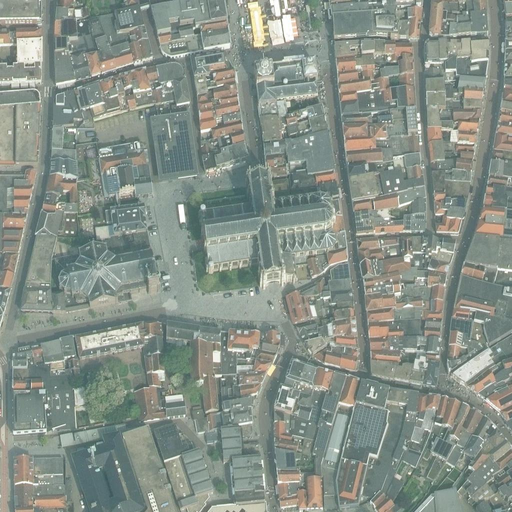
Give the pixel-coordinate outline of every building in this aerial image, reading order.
[(40,0),(0,0),(1,27),(41,26),(40,0)] [(56,0),(56,12),(73,10),(73,0),(56,0)] [(126,0),(123,1),(126,12),(139,9),(137,0),(126,0)] [(147,0),(149,7),(150,11),(151,12),(186,6),(185,0),(147,0)] [(226,24),(221,0),(219,0),(186,6),(191,31),(226,24)] [(329,4),(330,11),(376,7),(374,0),(367,0),(351,2),(329,4)] [(330,11),(331,18),(365,17),(365,16),(386,15),(387,24),(397,25),(397,22),(395,21),(395,14),(404,12),(421,12),(422,0),(389,0),(389,4),(376,7),(330,11)] [(465,5),(466,13),(466,11),(473,11),(473,15),(485,15),(485,3),(481,3),(463,4),(458,5),(465,5)] [(511,3),(503,6),(505,22),(505,23),(511,22),(511,3)] [(154,24),(157,37),(191,31),(186,6),(151,12),(154,24)] [(114,26),(117,36),(117,37),(120,36),(144,30),(140,13),(144,12),(150,11),(149,7),(143,9),(139,10),(139,9),(126,12),(114,15),(117,25),(114,26)] [(431,7),(429,30),(430,30),(429,36),(431,36),(432,37),(440,38),(440,26),(445,26),(447,23),(457,23),(457,19),(458,19),(458,7),(431,7)] [(56,12),(55,25),(76,23),(75,18),(84,17),(83,9),(79,10),(73,10),(56,12)] [(466,15),(462,15),(465,15),(466,17),(473,17),(473,23),(470,23),(470,28),(468,28),(469,38),(487,36),(487,31),(486,31),(485,16),(485,15),(473,15),(473,11),(466,11),(466,13),(466,15)] [(397,41),(408,41),(411,22),(404,21),(404,12),(395,14),(395,21),(397,22),(397,25),(398,25),(397,41)] [(420,22),(421,12),(404,12),(404,21),(411,22),(420,22)] [(114,15),(98,18),(105,39),(116,71),(133,66),(125,42),(122,43),(120,36),(117,37),(117,36),(114,26),(117,25),(114,15)] [(334,43),(379,40),(380,25),(387,24),(386,15),(365,16),(365,17),(331,18),(334,43)] [(457,39),(469,38),(468,28),(470,28),(470,23),(473,23),(473,17),(466,17),(465,15),(462,15),(462,19),(458,19),(457,19),(457,23),(457,26),(457,39)] [(98,18),(88,21),(88,22),(91,36),(91,37),(93,44),(94,44),(98,62),(101,76),(112,72),(116,71),(105,39),(98,18)] [(55,25),(54,42),(69,41),(70,47),(82,44),(81,38),(91,36),(88,22),(76,24),(76,23),(55,25)] [(419,34),(420,22),(411,22),(408,41),(409,41),(409,40),(415,40),(417,38),(418,38),(418,34),(419,34)] [(448,39),(449,27),(457,26),(457,23),(447,23),(445,26),(440,26),(440,38),(448,38),(448,39)] [(227,33),(226,24),(191,31),(193,40),(227,33)] [(387,40),(397,41),(398,25),(397,25),(387,24),(380,25),(379,40),(387,40)] [(448,39),(457,39),(457,26),(449,27),(448,39)] [(147,42),(144,30),(120,36),(122,43),(125,42),(133,40),(141,63),(152,60),(147,42)] [(157,37),(159,46),(193,40),(191,31),(157,37)] [(41,32),(12,33),(13,47),(16,47),(16,45),(41,44),(41,32)] [(0,46),(9,47),(13,47),(12,33),(0,33),(0,46)] [(159,46),(160,51),(161,53),(162,54),(163,56),(164,57),(166,58),(167,59),(169,59),(171,59),(172,59),(203,53),(223,50),(230,49),(227,33),(193,40),(159,46)] [(90,79),(101,76),(98,62),(94,44),(93,44),(91,37),(91,36),(81,38),(82,44),(90,79)] [(133,66),(141,63),(133,40),(125,42),(133,66)] [(54,42),(54,56),(65,56),(65,57),(67,57),(67,56),(69,55),(67,47),(70,47),(69,41),(54,42)] [(485,43),(469,44),(470,60),(466,61),(466,67),(471,66),(485,64),(488,64),(488,45),(487,45),(485,44),(485,43)] [(9,66),(9,69),(16,69),(16,68),(41,67),(41,44),(16,45),(16,47),(16,66),(9,66)] [(75,83),(90,79),(82,44),(70,47),(67,47),(69,55),(72,70),(75,83)] [(469,44),(460,45),(460,55),(456,55),(456,82),(464,81),(464,78),(466,78),(466,67),(466,61),(470,60),(469,44)] [(334,47),(335,64),(362,61),(362,58),(374,58),(373,46),(361,46),(361,45),(334,47)] [(424,70),(424,71),(442,70),(442,65),(446,65),(446,59),(438,59),(439,45),(427,45),(424,48),(423,49),(424,66),(424,70)] [(424,72),(424,73),(444,72),(444,85),(454,85),(457,85),(456,82),(456,55),(460,55),(460,45),(446,45),(446,59),(446,65),(442,65),(442,70),(424,71),(424,72)] [(383,46),(373,46),(374,58),(384,59),(383,46)] [(393,47),(383,46),(384,59),(386,59),(386,64),(390,65),(397,64),(397,59),(394,59),(393,47)] [(411,47),(393,47),(394,59),(397,59),(397,64),(399,78),(413,76),(412,65),(413,64),(413,62),(412,61),(411,47)] [(54,56),(55,71),(72,70),(69,55),(67,56),(67,57),(65,57),(65,56),(54,56)] [(224,57),(207,60),(190,63),(193,81),(213,77),(213,76),(233,73),(227,73),(224,57)] [(336,76),(336,77),(383,73),(383,71),(385,71),(385,77),(384,77),(385,81),(388,81),(388,80),(399,78),(397,64),(390,65),(386,64),(386,59),(384,59),(374,58),(362,58),(362,61),(335,64),(335,65),(337,76),(336,76)] [(485,80),(488,64),(485,64),(471,66),(466,67),(466,78),(464,78),(464,81),(485,80)] [(503,93),(503,94),(511,94),(511,64),(504,65),(504,82),(503,93)] [(258,106),(288,102),(317,98),(314,83),(316,83),(314,66),(307,66),(301,67),(284,69),(271,71),(271,72),(254,74),(258,106)] [(0,86),(10,86),(19,85),(19,86),(19,85),(28,85),(41,84),(41,67),(16,68),(16,69),(9,69),(0,69),(0,86)] [(174,102),(173,95),(171,83),(185,80),(184,77),(184,75),(183,72),(181,70),(179,68),(178,68),(177,67),(175,67),(174,67),(172,67),(170,67),(155,70),(160,89),(151,91),(154,104),(153,104),(153,106),(174,102)] [(55,75),(55,87),(75,83),(72,70),(55,71),(55,75)] [(155,70),(145,72),(150,92),(151,91),(160,89),(155,70)] [(337,87),(385,81),(384,77),(385,77),(385,71),(383,71),(383,73),(336,77),(337,87)] [(145,72),(131,76),(133,85),(130,86),(135,110),(141,109),(153,106),(153,104),(154,104),(151,91),(150,92),(145,72)] [(424,73),(425,84),(444,85),(444,72),(424,73)] [(193,81),(196,97),(208,95),(208,91),(235,86),(234,77),(233,73),(213,76),(213,77),(193,81)] [(131,76),(119,79),(127,112),(130,112),(135,110),(130,86),(133,85),(131,76)] [(399,78),(399,86),(413,84),(413,76),(399,78)] [(111,117),(112,117),(127,112),(119,79),(115,80),(112,81),(116,101),(118,110),(110,113),(111,117)] [(187,93),(185,80),(171,83),(173,95),(187,93)] [(483,95),(485,80),(464,81),(456,82),(457,85),(454,85),(453,94),(483,95)] [(112,81),(99,85),(102,101),(101,101),(105,115),(108,114),(109,118),(111,117),(110,113),(118,110),(116,101),(112,81)] [(337,87),(339,98),(379,92),(379,93),(389,92),(388,81),(385,81),(337,87)] [(425,84),(425,97),(445,97),(444,85),(425,84)] [(99,85),(93,87),(100,120),(109,118),(108,114),(105,115),(101,101),(102,101),(99,85)] [(452,102),(453,94),(454,85),(444,85),(445,97),(445,102),(451,102),(452,102)] [(196,97),(197,106),(237,98),(235,86),(208,91),(208,95),(196,97)] [(93,87),(83,91),(93,122),(94,122),(100,120),(93,87)] [(379,92),(339,98),(341,119),(389,114),(407,112),(415,112),(413,89),(400,90),(389,92),(379,93),(379,92)] [(83,91),(74,94),(77,106),(76,106),(78,112),(81,120),(80,120),(82,125),(77,131),(95,131),(94,122),(93,122),(83,91)] [(0,256),(18,257),(23,233),(2,233),(3,217),(0,217),(0,166),(37,167),(40,107),(39,96),(36,93),(0,96),(0,256)] [(175,108),(187,106),(189,105),(187,93),(173,95),(174,102),(175,107),(175,108)] [(52,130),(65,129),(65,131),(77,131),(82,125),(80,120),(81,120),(78,112),(76,106),(77,106),(74,94),(73,94),(61,97),(61,98),(55,99),(54,100),(54,102),(53,102),(53,103),(52,130)] [(453,102),(481,104),(483,95),(453,94),(452,102),(453,102)] [(511,94),(503,94),(502,107),(511,107),(511,94)] [(425,97),(426,110),(445,111),(444,102),(451,102),(445,102),(445,97),(425,97)] [(197,106),(198,113),(238,106),(237,98),(197,106)] [(453,102),(452,111),(481,112),(481,104),(453,102)] [(258,108),(259,122),(271,120),(271,121),(287,120),(286,118),(284,105),(258,108)] [(175,108),(175,107),(171,108),(174,118),(187,116),(187,106),(175,108)] [(198,113),(199,124),(239,116),(238,106),(198,113)] [(501,107),(499,116),(511,116),(511,107),(502,107),(501,107)] [(322,109),(286,118),(287,120),(288,129),(324,120),(322,109)] [(426,110),(427,130),(440,131),(440,125),(467,126),(467,123),(479,123),(481,112),(452,111),(445,111),(426,110)] [(378,130),(342,130),(343,130),(344,144),(390,142),(390,139),(417,138),(417,135),(409,135),(408,124),(407,112),(389,114),(389,121),(378,121),(378,130)] [(416,123),(415,112),(407,112),(408,124),(416,123)] [(341,119),(342,130),(378,130),(378,121),(389,121),(389,114),(341,119)] [(174,118),(150,121),(158,183),(189,178),(197,177),(189,116),(187,116),(174,118)] [(199,124),(200,136),(241,126),(239,116),(199,124)] [(511,116),(499,116),(495,137),(508,138),(507,146),(511,146),(511,116)] [(259,123),(261,134),(283,132),(282,124),(286,123),(289,137),(288,129),(287,120),(271,121),(271,120),(259,122),(259,123)] [(289,138),(297,136),(325,128),(324,120),(288,129),(289,138)] [(417,135),(416,123),(408,124),(409,135),(417,135)] [(477,135),(479,123),(467,123),(467,126),(440,125),(440,131),(477,135)] [(200,136),(200,144),(242,135),(241,126),(200,136)] [(297,136),(299,143),(327,136),(325,128),(297,136)] [(51,163),(51,164),(76,165),(75,153),(75,148),(75,142),(75,140),(76,136),(77,131),(65,131),(65,129),(52,130),(51,163)] [(427,133),(428,146),(442,144),(475,147),(477,135),(440,131),(427,130),(427,133)] [(76,136),(75,140),(75,142),(96,140),(95,131),(77,131),(76,136)] [(263,145),(263,146),(282,144),(281,136),(283,136),(283,132),(261,134),(263,145)] [(205,174),(216,171),(214,162),(221,160),(220,153),(244,147),(242,135),(200,144),(202,159),(205,174)] [(298,145),(296,145),(297,151),(329,146),(327,136),(299,143),(298,144),(298,145)] [(495,137),(493,152),(511,153),(511,146),(507,146),(508,138),(495,137)] [(390,142),(344,144),(344,153),(344,155),(344,156),(392,152),(392,160),(405,159),(407,159),(419,157),(418,147),(417,138),(390,139),(390,142)] [(98,152),(96,152),(99,169),(98,169),(99,176),(100,176),(104,199),(108,198),(108,199),(114,198),(117,197),(133,194),(134,199),(152,196),(148,168),(145,168),(140,143),(98,152)] [(264,157),(264,159),(285,156),(285,166),(286,174),(287,177),(306,174),(295,175),(294,171),(292,163),(292,162),(291,155),(298,154),(297,151),(296,145),(291,146),(291,144),(288,144),(282,145),(282,144),(263,146),(264,157)] [(428,146),(428,148),(442,147),(443,153),(474,156),(475,147),(442,144),(428,146)] [(330,155),(329,146),(297,151),(298,154),(291,155),(292,162),(330,155)] [(246,159),(244,147),(220,153),(221,160),(214,162),(216,171),(244,163),(246,159)] [(428,148),(430,164),(444,164),(443,153),(442,147),(428,148)] [(344,156),(346,169),(381,164),(382,165),(392,164),(393,175),(406,172),(420,169),(419,157),(407,159),(405,159),(392,160),(392,152),(344,156)] [(511,153),(493,152),(491,163),(511,165),(511,153)] [(472,165),(474,156),(443,153),(444,164),(459,164),(472,165)] [(332,165),(330,155),(292,162),(292,163),(294,171),(332,165)] [(264,159),(265,172),(275,170),(274,167),(285,166),(285,156),(264,159)] [(50,174),(49,179),(77,181),(77,180),(76,165),(51,164),(50,174)] [(381,164),(346,169),(348,182),(393,175),(392,164),(382,165),(381,164)] [(430,164),(431,176),(444,174),(447,174),(470,176),(472,165),(459,164),(444,164),(430,164)] [(306,174),(307,179),(333,174),(332,165),(294,171),(295,175),(306,174)] [(511,166),(491,165),(488,179),(511,180),(511,166)] [(265,178),(277,177),(277,175),(286,174),(285,166),(274,167),(275,170),(265,172),(265,178)] [(422,181),(420,169),(406,172),(408,184),(422,181)] [(424,190),(422,181),(408,184),(406,172),(393,175),(348,182),(350,195),(351,205),(424,192),(424,190)] [(25,175),(0,174),(0,217),(3,217),(3,215),(27,217),(36,173),(25,173),(25,175)] [(309,190),(319,189),(335,186),(333,174),(307,179),(306,174),(288,177),(290,190),(309,190)] [(431,176),(432,185),(444,185),(444,174),(431,176)] [(470,177),(470,176),(447,174),(444,174),(444,185),(470,186),(470,177)] [(48,184),(46,195),(61,197),(60,206),(77,208),(77,188),(77,182),(77,181),(49,179),(48,184)] [(511,189),(511,181),(488,179),(487,187),(511,189)] [(301,192),(288,193),(287,181),(268,183),(268,181),(265,181),(266,183),(250,186),(249,183),(247,183),(248,186),(245,186),(245,189),(248,188),(249,198),(247,198),(247,201),(250,201),(251,207),(248,207),(248,209),(242,211),(242,208),(240,209),(240,211),(232,212),(232,210),(230,210),(230,213),(223,214),(222,211),(220,212),(220,214),(213,215),(212,213),(210,213),(211,215),(205,216),(204,215),(203,214),(201,214),(200,215),(199,215),(200,217),(198,217),(198,219),(200,219),(201,224),(199,224),(199,226),(201,226),(202,234),(200,235),(200,237),(203,236),(203,241),(204,246),(205,251),(205,253),(203,253),(203,255),(205,255),(207,263),(204,263),(204,265),(207,265),(208,270),(205,271),(205,273),(208,272),(208,275),(209,274),(210,275),(211,275),(213,273),(213,271),(218,271),(219,273),(221,273),(220,270),(228,269),(229,271),(231,271),(231,269),(238,268),(239,270),(241,270),(240,267),(248,266),(249,268),(251,268),(250,266),(256,265),(256,267),(259,267),(260,273),(257,273),(258,276),(260,276),(262,285),(259,285),(259,288),(262,287),(263,290),(265,289),(264,287),(281,284),(281,287),(283,287),(283,284),(285,283),(292,282),(292,284),(294,284),(294,282),(297,281),(295,268),(308,267),(311,279),(312,279),(309,258),(317,257),(325,256),(325,258),(328,258),(328,256),(330,254),(331,256),(333,255),(331,253),(333,247),(335,247),(335,244),(333,244),(332,241),(335,241),(334,239),(333,239),(331,236),(330,231),(331,229),(333,229),(332,227),(331,227),(330,222),(332,222),(331,220),(331,219),(328,218),(328,213),(331,212),(331,209),(329,209),(328,204),(330,204),(330,201),(328,202),(325,200),(325,198),(323,197),(322,199),(320,199),(302,201),(301,192)] [(432,185),(433,195),(443,195),(444,185),(432,185)] [(468,196),(470,186),(444,185),(443,195),(468,196)] [(319,189),(320,198),(320,199),(322,199),(323,197),(325,198),(325,200),(328,202),(330,201),(338,200),(335,186),(319,189)] [(511,191),(487,189),(485,199),(511,202),(511,191)] [(425,201),(424,192),(351,205),(353,217),(384,212),(398,209),(404,207),(404,208),(405,208),(404,207),(425,201)] [(46,195),(44,205),(57,207),(60,206),(61,197),(46,195)] [(433,195),(434,205),(467,204),(468,196),(443,195),(433,195)] [(482,212),(511,213),(511,202),(485,199),(482,212)] [(341,220),(338,200),(330,201),(330,204),(328,204),(329,209),(331,209),(331,212),(328,213),(328,218),(331,219),(331,220),(341,220)] [(424,221),(425,201),(404,207),(405,208),(406,218),(408,217),(409,222),(424,221)] [(434,205),(435,217),(443,217),(443,213),(464,214),(467,204),(434,205)] [(44,205),(41,215),(54,216),(55,215),(76,215),(76,209),(77,209),(77,208),(60,206),(57,207),(44,205)] [(95,230),(94,230),(96,242),(110,240),(109,239),(113,238),(146,234),(145,220),(144,209),(120,212),(117,212),(103,214),(104,215),(105,214),(106,225),(111,224),(112,228),(107,228),(95,230)] [(384,212),(353,217),(355,236),(356,237),(363,236),(363,237),(402,234),(410,234),(409,222),(408,217),(406,218),(403,218),(403,224),(383,225),(382,212),(398,209),(384,212)] [(479,224),(474,238),(511,241),(511,213),(482,212),(479,224)] [(458,236),(464,214),(443,213),(443,217),(435,217),(436,235),(458,236)] [(27,217),(3,215),(3,217),(2,233),(23,233),(27,217)] [(35,238),(37,238),(56,239),(58,234),(60,234),(61,230),(63,215),(76,215),(55,215),(54,216),(41,215),(35,238)] [(344,237),(341,220),(331,220),(332,222),(330,222),(331,227),(332,227),(333,229),(331,229),(330,231),(331,236),(333,239),(334,239),(344,237)] [(424,234),(424,221),(409,222),(410,234),(424,234)] [(82,305),(88,303),(89,309),(89,310),(131,301),(130,294),(131,294),(131,293),(138,292),(138,293),(139,292),(147,290),(147,292),(147,294),(150,294),(149,293),(156,292),(157,292),(159,292),(158,290),(156,283),(157,283),(156,281),(155,275),(153,263),(152,263),(150,256),(151,256),(146,234),(121,237),(121,239),(117,239),(117,238),(113,238),(110,239),(113,256),(112,256),(106,257),(105,252),(106,252),(105,251),(78,255),(79,256),(54,261),(58,284),(57,284),(57,285),(58,285),(59,291),(58,291),(59,292),(60,292),(64,295),(63,297),(64,297),(65,296),(71,297),(72,298),(71,298),(71,300),(73,299),(76,298),(75,300),(75,303),(78,305),(81,305),(82,305)] [(347,264),(344,237),(334,239),(335,241),(332,241),(333,244),(335,244),(335,247),(333,247),(331,253),(333,255),(331,256),(330,254),(328,256),(328,258),(325,258),(325,256),(317,257),(319,276),(330,268),(347,264)] [(37,238),(34,251),(53,252),(56,239),(37,238)] [(474,238),(464,266),(474,268),(494,272),(494,270),(511,272),(511,241),(474,238)] [(383,241),(375,242),(377,253),(380,252),(380,250),(396,249),(395,247),(395,241),(383,241)] [(396,249),(380,250),(380,252),(382,265),(401,263),(400,246),(399,241),(397,241),(395,241),(395,247),(396,249)] [(411,241),(399,241),(400,246),(401,263),(410,262),(412,261),(411,241)] [(421,241),(411,241),(412,261),(410,262),(410,275),(423,273),(423,272),(424,262),(425,252),(422,252),(421,241)] [(432,241),(421,241),(422,252),(425,252),(424,262),(429,263),(430,257),(435,257),(435,253),(440,254),(442,243),(436,243),(436,242),(432,241)] [(356,244),(357,255),(369,253),(377,253),(375,242),(356,244)] [(442,243),(440,254),(440,255),(453,257),(456,245),(442,243)] [(52,314),(50,296),(49,293),(51,262),(53,252),(34,251),(31,263),(41,264),(42,259),(48,259),(48,273),(49,283),(49,292),(50,303),(52,314)] [(377,253),(369,253),(370,267),(382,265),(380,252),(377,253)] [(357,255),(359,268),(370,267),(369,253),(357,255)] [(449,268),(453,257),(440,255),(440,254),(435,253),(435,257),(430,257),(429,263),(449,268)] [(0,275),(13,277),(14,275),(18,257),(0,256),(0,275)] [(316,278),(319,276),(317,257),(309,258),(312,279),(316,278)] [(31,263),(29,273),(48,273),(48,259),(42,259),(41,264),(31,263)] [(359,268),(362,284),(410,278),(410,275),(410,262),(401,263),(382,265),(370,267),(359,268)] [(449,268),(429,263),(424,262),(423,272),(446,277),(449,268)] [(511,272),(494,270),(494,272),(474,268),(464,266),(461,279),(487,284),(496,286),(511,289),(511,272)] [(330,276),(324,279),(325,280),(325,283),(329,283),(329,286),(349,284),(347,268),(338,269),(330,275),(330,276)] [(445,280),(446,277),(423,272),(423,273),(410,275),(410,278),(418,278),(429,277),(430,278),(442,280),(445,280)] [(29,273),(27,282),(49,283),(48,273),(29,273)] [(0,290),(9,292),(10,292),(14,277),(13,277),(0,275),(0,290)] [(442,283),(442,280),(430,278),(429,277),(418,278),(418,284),(417,284),(417,286),(404,287),(404,288),(405,291),(411,291),(411,293),(444,289),(443,289),(442,283)] [(363,293),(384,290),(384,289),(397,287),(397,288),(404,288),(404,287),(417,286),(417,284),(418,284),(418,278),(410,278),(362,284),(364,293),(363,293)] [(299,300),(319,298),(350,295),(349,284),(329,286),(329,283),(325,283),(325,280),(324,279),(314,286),(297,294),(298,296),(299,300)] [(460,280),(454,312),(470,313),(475,314),(474,322),(482,324),(481,328),(484,332),(485,333),(486,337),(489,346),(511,332),(511,289),(496,286),(487,284),(461,279),(460,280)] [(27,282),(25,292),(39,292),(46,288),(47,292),(49,292),(49,283),(27,282)] [(365,300),(379,299),(379,301),(393,300),(393,299),(400,297),(399,292),(404,291),(405,291),(404,288),(397,288),(397,287),(384,289),(384,290),(363,293),(365,300)] [(25,292),(23,302),(50,303),(49,292),(47,292),(46,288),(39,292),(25,292)] [(441,302),(442,296),(442,290),(444,291),(444,289),(411,293),(412,301),(402,302),(402,303),(397,304),(397,306),(394,306),(393,300),(379,301),(379,299),(365,300),(366,315),(394,311),(394,313),(421,309),(421,305),(442,303),(442,302),(441,302)] [(0,316),(2,317),(5,309),(9,292),(0,290),(0,316)] [(50,296),(52,314),(65,314),(85,310),(84,305),(82,305),(81,305),(78,305),(75,303),(75,300),(76,298),(73,299),(71,300),(71,298),(72,298),(71,297),(65,296),(64,297),(63,297),(64,295),(50,296)] [(306,322),(319,318),(333,316),(332,309),(352,306),(350,295),(319,298),(320,302),(315,303),(316,307),(299,312),(300,318),(304,317),(306,322)] [(289,314),(299,312),(316,307),(315,303),(320,302),(319,298),(299,300),(298,296),(297,296),(285,299),(289,314)] [(21,312),(52,314),(50,303),(23,302),(21,312)] [(441,315),(442,303),(421,305),(421,309),(421,315),(441,315)] [(353,314),(352,306),(332,309),(333,316),(353,314)] [(366,315),(367,326),(419,323),(420,320),(421,320),(421,315),(421,309),(394,313),(394,311),(366,315)] [(289,314),(293,326),(306,322),(304,317),(300,318),(299,312),(289,314)] [(452,321),(452,322),(473,325),(474,324),(474,322),(475,314),(470,313),(454,312),(453,313),(452,321)] [(316,324),(315,324),(316,330),(354,324),(353,314),(333,316),(319,318),(320,324),(316,325),(316,324)] [(441,323),(441,315),(421,315),(421,320),(420,320),(419,323),(420,323),(441,323)] [(452,322),(450,335),(466,337),(465,342),(478,343),(480,345),(481,347),(481,349),(481,352),(489,346),(486,337),(482,334),(482,331),(484,332),(481,328),(482,324),(474,322),(474,324),(473,325),(452,322)] [(419,323),(367,326),(368,340),(377,339),(377,341),(410,341),(415,341),(440,343),(440,340),(421,339),(421,331),(420,323),(419,323)] [(440,332),(441,323),(420,323),(421,331),(440,332)] [(299,336),(304,346),(326,341),(347,339),(347,342),(355,341),(354,324),(316,330),(315,324),(296,330),(298,336),(299,336)] [(153,375),(163,374),(161,345),(161,341),(162,340),(161,335),(162,335),(162,326),(141,326),(141,327),(75,340),(79,361),(143,348),(143,358),(151,358),(153,375)] [(166,326),(165,342),(166,342),(167,345),(175,346),(175,348),(181,349),(181,347),(185,347),(186,345),(190,345),(191,388),(202,387),(205,409),(205,415),(218,413),(213,375),(219,375),(219,355),(220,333),(199,331),(166,326)] [(440,340),(440,332),(421,331),(421,339),(440,340)] [(229,334),(220,333),(219,375),(222,375),(235,376),(235,361),(235,353),(227,352),(229,334)] [(227,352),(235,353),(235,361),(249,363),(251,355),(251,352),(256,352),(257,345),(258,336),(250,336),(229,334),(227,352)] [(450,378),(466,389),(495,368),(511,361),(511,334),(485,351),(473,360),(450,378)] [(450,335),(448,348),(467,350),(467,356),(475,351),(477,354),(481,352),(481,349),(481,347),(480,345),(478,343),(465,342),(466,337),(450,335)] [(279,336),(258,336),(258,345),(279,348),(279,336)] [(304,346),(312,358),(323,348),(357,353),(355,341),(347,342),(347,339),(326,341),(304,346)] [(377,339),(368,340),(368,341),(370,355),(398,357),(399,355),(414,356),(438,357),(438,355),(419,354),(419,348),(415,347),(415,341),(410,341),(377,341),(377,339)] [(72,340),(60,343),(64,371),(69,371),(68,363),(75,361),(72,340)] [(438,355),(440,343),(415,341),(415,347),(419,348),(419,354),(438,355)] [(60,343),(51,345),(56,377),(65,375),(64,371),(60,343)] [(51,345),(42,347),(44,366),(48,366),(50,378),(56,377),(51,345)] [(257,345),(256,352),(258,351),(258,352),(277,357),(279,348),(258,345),(257,345)] [(42,347),(31,349),(33,367),(44,366),(42,347)] [(312,358),(314,359),(324,351),(330,352),(329,357),(357,362),(357,353),(323,348),(312,358)] [(448,348),(446,364),(460,360),(467,356),(467,350),(448,348)] [(12,353),(12,362),(28,360),(28,367),(33,367),(31,349),(12,353)] [(257,356),(255,364),(271,366),(277,357),(258,352),(258,351),(256,352),(251,352),(251,355),(257,356)] [(354,373),(357,362),(329,357),(330,352),(324,351),(314,359),(324,366),(354,373)] [(460,360),(446,364),(449,376),(472,358),(477,354),(475,351),(467,356),(460,360)] [(370,365),(383,367),(396,368),(408,369),(409,367),(414,368),(415,365),(416,362),(414,361),(414,356),(399,355),(398,357),(370,355),(370,365)] [(438,357),(414,356),(414,361),(416,362),(415,365),(419,365),(419,362),(429,363),(429,366),(438,367),(438,357)] [(146,376),(147,376),(153,375),(151,358),(143,358),(146,376)] [(12,362),(12,371),(16,370),(16,369),(18,369),(18,370),(21,370),(21,369),(25,369),(25,371),(27,370),(27,367),(28,367),(28,360),(12,362)] [(76,361),(75,361),(68,363),(69,371),(69,374),(70,382),(80,381),(76,361)] [(466,389),(485,403),(492,397),(511,385),(511,361),(495,368),(466,389)] [(435,386),(438,367),(429,366),(429,363),(419,362),(419,365),(415,365),(414,368),(411,377),(419,378),(420,375),(424,375),(422,387),(430,389),(435,386)] [(254,369),(235,369),(235,376),(266,376),(271,366),(255,364),(254,369)] [(285,382),(283,390),(296,394),(304,368),(299,366),(293,364),(291,365),(290,365),(285,382)] [(374,378),(382,379),(383,367),(370,365),(371,369),(372,369),(372,373),(374,378)] [(12,371),(12,383),(42,382),(43,394),(46,393),(47,410),(50,410),(49,393),(71,391),(70,382),(69,374),(65,375),(56,377),(50,378),(48,366),(44,366),(33,367),(28,367),(27,367),(27,370),(25,371),(25,369),(21,369),(21,370),(18,370),(18,369),(16,369),(16,370),(12,371)] [(388,382),(393,383),(394,371),(396,371),(396,368),(383,367),(382,379),(389,381),(388,382)] [(409,386),(411,377),(414,368),(409,367),(408,369),(396,368),(396,371),(394,371),(393,383),(409,386)] [(311,398),(318,372),(304,368),(296,394),(311,398)] [(333,376),(318,372),(311,398),(308,409),(296,404),(295,406),(292,417),(290,417),(291,435),(300,437),(301,437),(304,437),(311,439),(316,440),(319,430),(317,430),(325,398),(326,399),(327,395),(333,376)] [(153,375),(147,376),(148,389),(155,388),(160,388),(159,382),(164,381),(163,374),(153,375)] [(235,376),(222,375),(222,380),(219,380),(220,389),(261,386),(266,376),(235,376)] [(421,387),(422,387),(424,375),(420,375),(419,378),(411,377),(409,386),(421,388),(421,387)] [(320,424),(332,427),(334,423),(337,414),(339,407),(340,403),(339,402),(339,401),(341,401),(347,381),(346,380),(333,376),(327,395),(335,398),(335,399),(331,398),(326,401),(320,424)] [(340,403),(339,407),(352,411),(353,411),(354,408),(360,387),(360,385),(347,381),(341,401),(339,401),(339,402),(340,403)] [(12,383),(12,395),(43,394),(42,382),(12,383)] [(511,385),(492,397),(485,403),(486,404),(488,405),(499,415),(500,416),(511,409),(511,385)] [(256,397),(261,386),(220,389),(222,399),(256,397)] [(343,444),(335,485),(338,511),(358,508),(360,497),(360,494),(369,460),(377,461),(379,454),(388,427),(386,426),(388,414),(384,414),(388,394),(384,393),(384,394),(361,388),(361,387),(360,387),(354,408),(353,411),(352,411),(350,419),(348,427),(343,444)] [(283,390),(280,389),(276,400),(295,406),(296,404),(308,409),(311,398),(296,394),(283,390)] [(63,430),(76,429),(73,391),(71,391),(49,393),(50,410),(52,431),(51,431),(62,428),(63,430)] [(148,391),(134,394),(137,415),(138,420),(138,424),(152,421),(158,420),(167,419),(184,417),(182,406),(181,398),(179,396),(166,398),(164,400),(165,408),(166,410),(157,411),(155,392),(149,393),(148,391)] [(13,437),(46,434),(46,433),(44,410),(47,410),(46,393),(43,394),(12,395),(13,437)] [(369,460),(360,494),(360,497),(364,498),(371,490),(379,462),(392,429),(393,429),(398,396),(388,394),(384,414),(388,414),(386,426),(388,427),(379,454),(377,461),(369,460)] [(316,440),(312,457),(314,458),(314,459),(314,461),(313,481),(321,481),(321,463),(332,427),(320,424),(326,401),(331,398),(335,399),(335,398),(327,395),(326,399),(325,398),(317,430),(319,430),(316,440)] [(408,397),(398,396),(393,429),(392,429),(379,462),(371,490),(364,498),(370,504),(381,495),(395,456),(399,444),(401,437),(404,419),(405,419),(408,397)] [(370,504),(374,510),(386,501),(383,498),(410,444),(413,429),(417,397),(409,396),(408,397),(405,419),(404,419),(401,437),(399,444),(395,456),(381,495),(370,504)] [(426,399),(417,397),(413,429),(420,431),(424,418),(426,399)] [(428,399),(426,399),(424,418),(420,431),(413,429),(410,444),(383,498),(386,501),(374,510),(375,511),(388,511),(390,511),(394,507),(392,505),(404,485),(394,479),(402,463),(416,470),(422,459),(427,452),(431,453),(433,449),(427,446),(431,434),(433,428),(434,428),(435,427),(433,427),(439,400),(428,399)] [(273,411),(284,415),(284,419),(287,419),(288,416),(290,417),(292,417),(295,406),(276,400),(273,411)] [(441,401),(439,400),(433,427),(435,427),(434,428),(433,428),(431,434),(427,446),(433,449),(437,439),(448,402),(441,401)] [(223,415),(206,418),(207,419),(209,433),(252,425),(250,411),(252,411),(254,402),(254,401),(252,402),(222,404),(223,415)] [(460,406),(448,402),(437,439),(433,449),(431,453),(427,452),(422,459),(427,462),(430,456),(446,464),(451,455),(455,448),(447,444),(451,434),(449,433),(460,406)] [(469,411),(460,406),(449,433),(451,434),(447,444),(455,448),(463,431),(461,430),(469,411)] [(511,434),(511,409),(500,416),(505,424),(511,434)] [(202,411),(191,413),(192,416),(193,422),(195,422),(197,435),(209,433),(207,419),(203,420),(202,411)] [(273,411),(274,424),(284,425),(284,435),(291,435),(290,417),(288,416),(287,419),(284,419),(284,415),(273,411)] [(451,455),(446,464),(454,469),(459,460),(463,455),(482,418),(469,411),(461,430),(463,431),(455,448),(451,455)] [(334,423),(332,427),(321,463),(321,481),(321,497),(322,497),(322,511),(338,511),(335,485),(343,444),(348,427),(350,419),(337,414),(334,423)] [(474,461),(468,469),(496,433),(495,431),(494,432),(493,431),(489,434),(485,430),(489,427),(482,419),(483,419),(482,418),(463,455),(474,461)] [(274,424),(274,443),(289,445),(290,445),(291,439),(300,440),(301,437),(300,437),(295,436),(291,435),(284,435),(284,425),(274,424)] [(250,427),(250,425),(213,432),(214,434),(205,435),(206,445),(212,444),(212,445),(214,445),(213,443),(224,442),(224,444),(226,443),(232,443),(232,439),(242,438),(244,438),(244,439),(245,439),(248,439),(252,434),(251,428),(252,428),(252,427),(250,427)] [(153,431),(152,431),(156,444),(178,437),(177,435),(174,426),(159,431),(158,429),(157,430),(158,430),(153,432),(153,431)] [(123,427),(103,431),(105,441),(117,438),(118,441),(121,440),(121,439),(141,432),(140,429),(124,432),(123,427)] [(174,511),(148,430),(141,432),(121,439),(121,440),(118,441),(117,438),(105,441),(104,441),(106,449),(73,460),(90,511),(174,511)] [(87,434),(85,434),(87,444),(100,442),(104,441),(105,441),(103,431),(92,433),(92,434),(87,435),(87,434)] [(178,437),(156,444),(160,454),(186,446),(185,444),(182,433),(177,435),(178,437)] [(468,469),(474,474),(505,444),(504,444),(496,433),(468,469)] [(70,447),(87,444),(85,434),(68,437),(68,438),(65,439),(64,437),(60,437),(62,448),(70,447)] [(298,445),(298,446),(297,452),(301,453),(301,457),(301,458),(314,461),(314,459),(310,458),(314,441),(310,440),(311,439),(304,437),(302,446),(298,445)] [(160,454),(163,464),(193,454),(190,442),(185,444),(186,446),(160,454)] [(274,454),(301,457),(301,453),(297,452),(298,446),(289,445),(274,443),(274,454)] [(238,448),(226,449),(227,464),(229,464),(232,497),(234,496),(235,501),(243,500),(243,502),(255,501),(255,499),(263,498),(262,491),(265,491),(263,475),(261,475),(260,470),(263,469),(262,461),(260,461),(258,444),(249,445),(249,446),(238,447),(238,448)] [(466,493),(471,499),(484,488),(483,487),(492,480),(491,479),(511,461),(511,453),(507,446),(507,445),(506,444),(505,444),(474,474),(457,493),(461,498),(466,493)] [(163,464),(177,505),(179,511),(186,509),(186,511),(200,511),(205,506),(204,504),(208,499),(207,496),(212,494),(198,452),(193,454),(163,464)] [(276,475),(295,474),(299,474),(301,457),(274,454),(276,475)] [(14,461),(14,475),(62,474),(62,460),(39,461),(34,461),(14,461)] [(511,470),(511,461),(491,479),(492,480),(483,487),(484,488),(485,491),(511,470)] [(471,499),(478,506),(485,501),(490,500),(511,483),(511,470),(485,491),(484,488),(471,499)] [(14,475),(14,488),(31,487),(45,487),(62,487),(62,474),(14,475)] [(276,475),(277,487),(299,485),(298,479),(295,479),(295,474),(276,475)] [(299,485),(306,485),(306,481),(313,481),(314,476),(298,475),(298,479),(299,485)] [(306,481),(306,494),(306,511),(322,511),(321,497),(321,481),(313,481),(306,481)] [(71,482),(64,482),(64,487),(65,498),(65,503),(65,509),(64,511),(72,511),(72,503),(71,503),(70,492),(71,492),(71,482)] [(511,483),(490,500),(488,501),(495,511),(500,511),(501,511),(508,504),(507,502),(511,499),(511,483)] [(277,487),(279,501),(293,499),(293,497),(298,497),(299,507),(298,507),(298,511),(306,511),(306,494),(296,494),(296,490),(299,490),(299,485),(277,487)] [(14,488),(15,499),(45,498),(65,498),(64,487),(62,487),(45,487),(31,487),(14,488)] [(458,511),(453,492),(432,496),(415,511),(458,511)] [(279,501),(279,509),(298,507),(299,507),(298,497),(293,497),(293,499),(279,501)] [(15,499),(15,510),(65,509),(65,503),(65,498),(45,498),(15,499)] [(511,499),(507,502),(508,504),(501,511),(500,511),(506,511),(508,511),(511,506),(511,499)]
